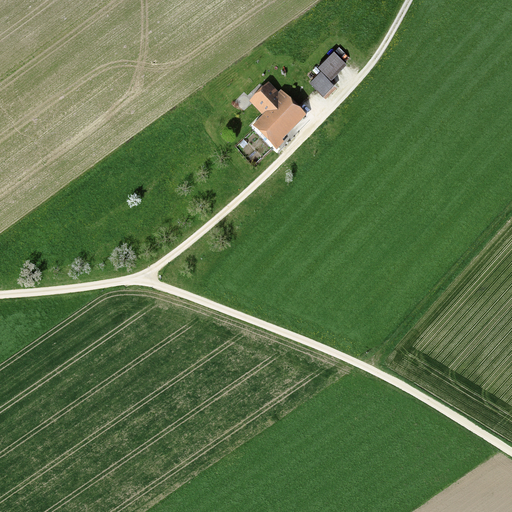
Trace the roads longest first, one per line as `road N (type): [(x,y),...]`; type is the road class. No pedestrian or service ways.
road 1 (track): [(409,0),(358,79),(147,276),(0,295)]
road 2 (track): [(511,453),(374,370),(147,276)]
